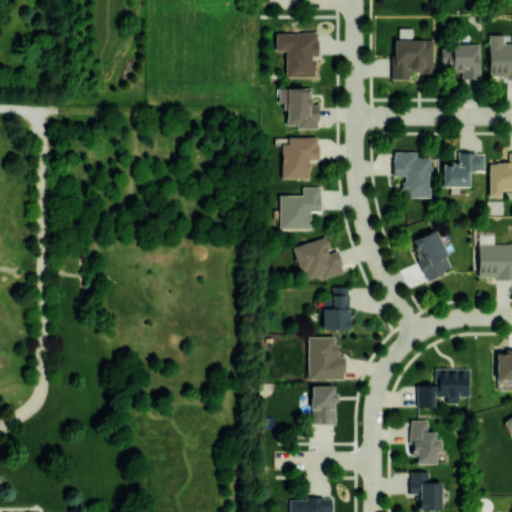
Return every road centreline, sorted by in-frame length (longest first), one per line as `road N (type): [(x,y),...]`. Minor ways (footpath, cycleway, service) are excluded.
road 1 (residential): [(355,0),(359,196),(377,261),(418,334)]
road 2 (residential): [(418,334),(390,361),(375,398),(373,511)]
road 3 (track): [(57,110),(238,111)]
road 4 (residential): [(355,116),(511,116)]
